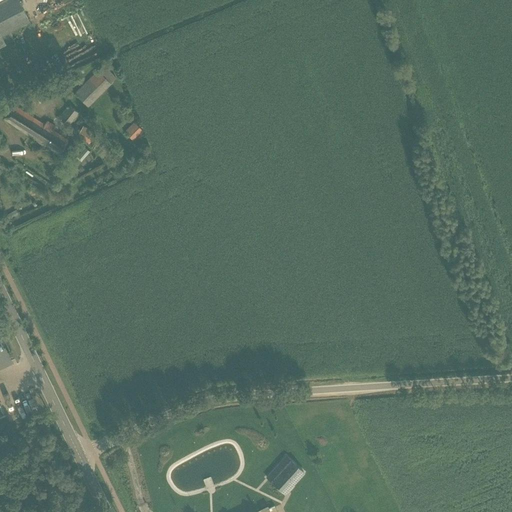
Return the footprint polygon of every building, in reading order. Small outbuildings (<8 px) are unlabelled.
[(18,0),(8,0),(0,4),(0,46),(5,44),(1,36),(29,20),(18,0)] [(67,0),(26,0),(29,6),(27,7),(29,12),(31,17),(33,16),(42,37),(77,22),(67,0)] [(75,93),(88,106),(116,77),(103,65),(98,71),(97,69),(75,93)] [(27,93),(31,104),(38,101),(39,103),(57,95),(52,83),(27,93)] [(45,145),(59,155),(69,140),(54,130),(56,126),(48,120),(45,124),(13,104),(3,118),(44,146),(45,145)] [(60,118),(69,125),(79,113),(70,106),(60,118)] [(125,131),(124,132),(132,140),(133,139),(142,131),(142,130),(134,122),(125,131)] [(77,135),(89,143),(95,134),(83,126),(77,135)] [(85,148),(77,156),(82,161),(90,151),(85,148)] [(36,197),(30,200),(34,207),(39,204),(36,197)] [(290,460),(270,482),(273,484),(284,494),(304,472),(293,462),(290,460)]
